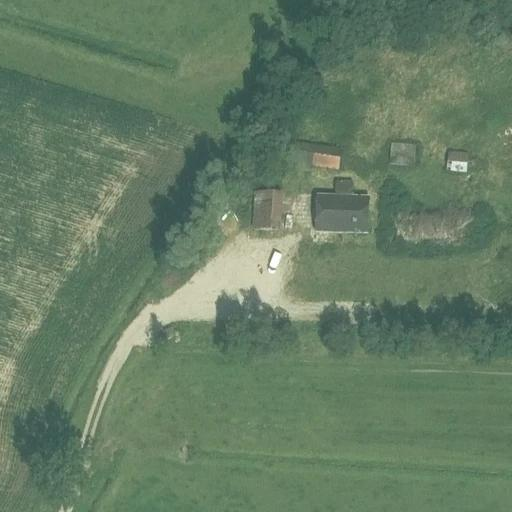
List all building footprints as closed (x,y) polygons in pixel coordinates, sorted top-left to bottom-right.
[(282,162),(338,171),(342,150),(285,141),(282,162)] [(388,165),(413,168),(415,145),(391,143),(388,165)] [(468,154),(448,152),(446,171),(466,173),(468,154)] [(316,232),(367,234),(368,198),(352,197),(353,183),(334,182),(334,197),(317,196),(316,232)] [(254,192),(253,204),(281,206),(282,194),(254,192)]
